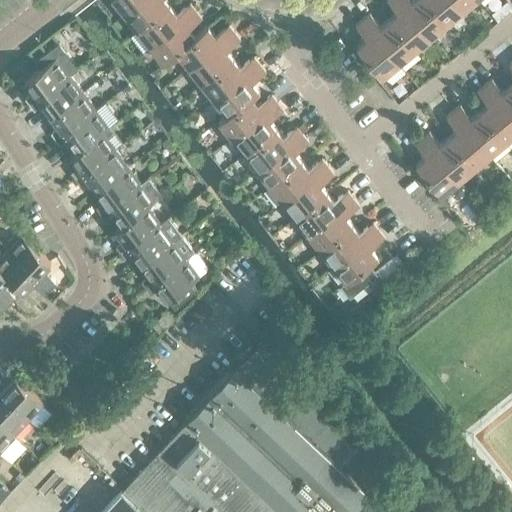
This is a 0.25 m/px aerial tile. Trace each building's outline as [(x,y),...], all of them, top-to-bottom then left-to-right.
[(115,0),(126,13),(142,0),(115,0)] [(142,0),(126,13),(138,29),(170,4),(166,0),(142,0)] [(388,0),(398,11),(389,18),(415,49),(431,36),(400,0),(388,0)] [(400,0),(431,36),(447,23),(427,0),(400,0)] [(427,0),(447,23),(462,10),(453,0),(427,0)] [(453,0),(462,10),(474,0),(453,0)] [(138,29),(151,45),(196,9),(190,2),(177,13),(170,4),(138,29)] [(164,62),(177,51),(195,36),(195,35),(188,27),(202,16),(196,9),(151,45),(164,62)] [(370,12),(363,18),(399,62),(415,49),(389,18),(381,25),(370,12)] [(399,62),(363,18),(355,24),(366,37),(357,45),(383,76),(399,62)] [(177,51),(189,67),(234,31),(229,23),(216,34),(208,24),(195,35),(195,36),(177,51)] [(189,67),(202,83),(234,57),(227,48),(240,38),(234,31),(189,67)] [(30,104),(70,74),(78,68),(59,42),(35,60),(41,68),(25,79),(34,91),(25,98),(30,104)] [(202,83),(215,99),(260,63),(254,56),(241,66),(234,57),(202,83)] [(215,99),(227,113),(227,114),(251,95),(252,96),(260,90),(252,80),(266,70),(260,63),(215,99)] [(43,104),(51,115),(83,91),(70,74),(30,104),(34,110),(43,104)] [(492,78),(485,84),(511,116),(511,84),(503,91),(492,78)] [(488,102),(480,110),(506,141),(511,135),(511,116),(485,84),(478,89),(488,102)] [(51,132),(55,138),(96,108),(83,91),(51,115),(59,126),(51,132)] [(219,120),(232,137),(277,101),(272,94),(258,104),(252,96),(251,95),(227,114),(227,113),(219,120)] [(232,137),(245,153),(277,127),(270,119),(283,108),(277,101),(232,137)] [(460,104),(453,109),(490,154),(506,141),(480,110),(471,117),(460,104)] [(69,138),(77,149),(103,131),(109,126),(96,108),(55,138),(60,145),(69,138)] [(457,128),(448,136),(474,167),(490,154),(453,109),(446,115),(457,128)] [(245,153),(258,169),(303,133),(297,126),(284,136),(277,127),(245,153)] [(429,130),(422,135),(459,180),(474,167),(448,136),(440,143),(429,130)] [(70,172),(75,178),(115,148),(103,131),(77,149),(71,154),(79,165),(70,172)] [(258,169),(270,185),(302,159),(295,151),(308,140),(303,133),(258,169)] [(459,180),(422,135),(415,141),(426,154),(416,162),(442,194),(459,180)] [(88,178),(96,189),(128,165),(115,148),(75,178),(79,184),(88,178)] [(270,185),(283,201),(328,165),(322,158),(309,168),(302,159),(270,185)] [(96,206),(101,213),(141,182),(128,165),(96,189),(105,200),(96,206)] [(283,201),(296,216),(327,191),(320,182),(334,172),(328,165),(283,201)] [(122,223),(116,228),(154,200),(162,194),(149,176),(141,182),(101,213),(105,219),(114,213),(122,223)] [(296,216),(308,232),(353,197),(348,189),(334,200),(327,191),(296,216)] [(308,232),(321,248),(353,223),(346,214),(359,204),(353,197),(308,232)] [(116,246),(120,252),(161,222),(148,205),(154,200),(116,228),(124,240),(116,246)] [(142,263),(174,239),(173,239),(182,233),(169,216),(161,222),(120,252),(125,259),(133,252),(142,263)] [(321,248),(334,264),(379,229),(373,221),(360,232),(353,223),(321,248)] [(379,229),(334,264),(346,280),(342,285),(350,295),(377,274),(369,264),(379,256),(371,246),(385,236),(379,229)] [(141,281),(146,287),(193,251),(193,252),(194,250),(182,233),(173,239),(174,239),(142,263),(150,274),(141,281)] [(22,234),(9,248),(51,289),(56,283),(44,269),(51,262),(22,234)] [(9,248),(0,257),(0,267),(10,276),(9,277),(24,290),(31,283),(45,295),(51,289),(9,248)] [(193,251),(146,287),(151,293),(159,287),(175,308),(197,288),(192,281),(206,270),(208,265),(197,251),(193,251)] [(0,293),(10,303),(15,297),(4,283),(9,277),(10,276),(0,267),(0,293)] [(0,293),(0,305),(4,309),(10,303),(0,293)] [(123,488),(148,511),(349,511),(369,491),(340,461),(355,444),(268,332),(236,366),(187,419),(186,421),(123,488)] [(0,380),(0,391),(29,419),(44,402),(16,375),(6,386),(0,380)] [(0,420),(14,434),(29,419),(0,391),(0,420)] [(0,449),(8,458),(23,443),(14,434),(0,420),(0,449)] [(100,511),(148,511),(123,488),(100,511)] [(439,511),(432,503),(424,511),(439,511)]
